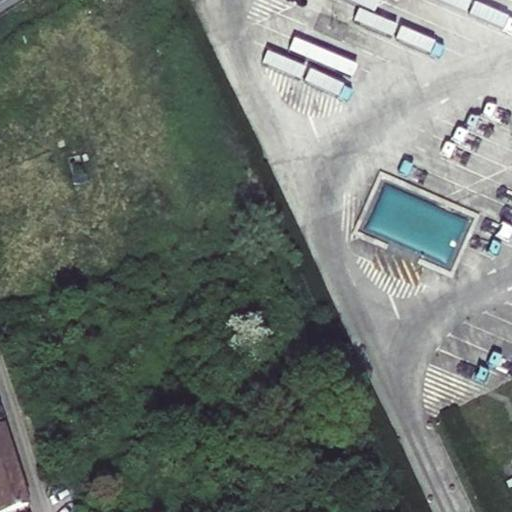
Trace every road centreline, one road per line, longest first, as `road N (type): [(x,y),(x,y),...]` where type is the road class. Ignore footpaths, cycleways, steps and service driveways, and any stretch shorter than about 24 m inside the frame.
road 1 (unknown): [(310,188),(403,109),(511,57)]
road 2 (unknown): [(310,188),(219,31),(218,0)]
road 3 (unknown): [(446,511),(377,348)]
road 4 (unknown): [(377,348),(310,188)]
road 5 (residential): [(41,511),(0,369)]
road 6 (unknown): [(511,289),(377,348)]
